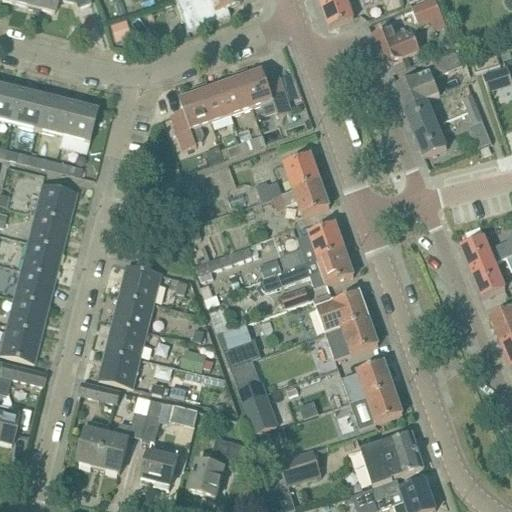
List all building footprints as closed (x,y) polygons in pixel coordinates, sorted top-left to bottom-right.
[(15,0),(14,6),(34,11),(36,0),(15,0)] [(77,12),(91,7),(88,0),(36,0),(34,11),(54,16),(57,3),(74,7),(75,7),(77,12)] [(109,0),(116,17),(128,13),(122,0),(109,0)] [(237,0),(183,0),(176,2),(182,19),(187,34),(214,25),(211,16),(240,6),(237,0)] [(345,0),(343,0),(321,8),(329,31),(354,22),(345,0)] [(419,29),(431,25),(434,34),(446,29),(435,2),(412,11),(419,29)] [(372,38),(385,69),(420,54),(412,36),(403,39),(399,28),(391,31),(372,38)] [(133,39),(122,42),(125,50),(136,46),(133,39)] [(432,65),(438,80),(463,70),(457,55),(432,65)] [(497,58),(472,65),(476,77),(500,69),(497,58)] [(484,79),(489,94),(511,87),(507,72),(484,79)] [(247,73),(240,75),(253,111),(273,104),(279,120),(292,115),(280,81),(267,85),(263,74),(250,79),(247,73)] [(234,84),(221,89),(232,119),(253,111),(240,75),(232,78),(234,84)] [(394,90),(404,114),(427,104),(428,104),(440,99),(433,80),(426,77),(394,90)] [(207,87),(199,90),(212,126),(232,119),(221,89),(209,93),(207,87)] [(0,124),(10,127),(19,93),(0,88),(0,124)] [(212,126),(199,90),(191,93),(193,99),(180,103),(184,114),(171,119),(183,154),(197,149),(196,147),(202,145),(205,139),(202,130),(212,126)] [(10,127),(37,134),(45,100),(19,93),(10,127)] [(463,103),(468,115),(478,111),(472,99),(463,103)] [(37,134),(62,140),(71,106),(45,100),(37,134)] [(404,114),(413,138),(437,128),(428,104),(427,104),(404,114)] [(71,106),(62,140),(89,147),(98,113),(71,106)] [(478,111),(468,115),(474,128),(482,124),(484,124),(478,111)] [(310,123),(305,125),(308,133),(313,131),(310,123)] [(474,128),(469,130),(478,152),(491,147),(490,144),(482,124),(474,128)] [(437,128),(413,138),(423,161),(447,152),(437,128)] [(263,139),(242,146),(245,155),(266,148),(263,139)] [(245,155),(242,146),(226,152),(222,154),(224,162),(245,155)] [(215,151),(206,154),(210,167),(220,164),(225,163),(224,162),(222,154),(220,149),(215,151)] [(2,161),(27,168),(29,159),(4,152),(2,161)] [(284,168),(293,194),(320,184),(311,158),(284,168)] [(27,168),(53,174),(55,165),(29,159),(27,168)] [(55,165),(53,174),(80,181),(82,172),(55,165)] [(282,198),(263,205),(267,218),(287,211),(287,210),(298,206),(303,220),(329,210),(320,184),(293,194),(282,198)] [(262,203),(263,205),(282,198),(277,185),(268,188),(267,185),(257,188),(262,203)] [(42,189),(34,217),(69,226),(76,198),(42,189)] [(34,217),(27,246),(62,254),(69,226),(34,217)] [(280,261),(285,274),(344,253),(335,227),(316,234),(308,237),(297,242),(298,245),(277,252),(280,261)] [(201,228),(191,232),(194,240),(204,237),(201,228)] [(511,258),(511,237),(507,240),(509,244),(489,252),(484,240),(460,250),(471,276),(495,266),(506,261),(511,258)] [(27,246),(20,274),(55,282),(62,254),(27,246)] [(195,271),(201,285),(213,281),(211,275),(258,258),(255,250),(195,271)] [(281,275),(264,282),(264,284),(263,284),(261,287),(261,289),(262,291),(262,293),(264,295),(268,296),(272,294),(300,284),(310,280),(315,293),(327,289),(354,279),(344,253),(285,274),(286,276),(282,277),(281,275)] [(259,270),(264,282),(281,275),(277,263),(259,270)] [(495,266),(471,276),(482,302),(506,292),(495,266)] [(127,270),(120,298),(154,307),(161,279),(127,270)] [(20,274),(13,302),(48,311),(55,282),(20,274)] [(282,302),(286,314),(310,306),(306,294),(282,302)] [(317,312),(325,337),(369,322),(360,296),(333,305),(330,297),(313,303),(317,312)] [(120,298),(113,327),(147,335),(154,307),(120,298)] [(213,301),(205,304),(208,313),(220,309),(217,300),(213,301)] [(13,302),(6,330),(41,339),(48,311),(13,302)] [(500,346),(511,341),(511,310),(489,320),(500,346)] [(212,325),(218,339),(228,334),(223,321),(212,325)] [(378,348),(369,322),(325,337),(335,363),(378,348)] [(113,327),(106,355),(140,364),(147,335),(113,327)] [(228,334),(218,339),(223,354),(229,352),(230,353),(252,345),(246,328),(228,334)] [(41,339),(6,330),(0,354),(0,358),(34,367),(41,339)] [(194,333),(192,344),(201,347),(204,336),(194,333)] [(511,341),(500,346),(511,372),(511,371),(511,341)] [(185,353),(181,372),(202,376),(203,370),(205,362),(206,358),(185,353)] [(140,364),(106,355),(99,383),(133,392),(140,364)] [(205,362),(203,370),(211,372),(213,364),(205,362)] [(255,362),(230,371),(243,406),(267,398),(255,362)] [(393,391),(384,365),(342,380),(351,406),(393,391)] [(0,376),(0,396),(2,397),(6,381),(24,385),(43,390),(47,378),(27,373),(2,367),(0,376)] [(79,398),(117,408),(120,395),(82,386),(79,398)] [(154,386),(152,396),(163,398),(165,389),(154,386)] [(171,389),(168,401),(184,405),(187,393),(171,389)] [(402,418),(393,391),(351,406),(361,432),(402,418)] [(267,398),(243,406),(250,427),(253,437),(278,429),(267,398)] [(146,420),(145,420),(139,443),(153,447),(163,407),(150,404),(146,420)] [(0,446),(11,450),(20,416),(0,410),(0,446)] [(117,442),(106,439),(98,471),(120,477),(129,441),(139,443),(145,420),(133,417),(130,430),(120,427),(117,442)] [(78,466),(98,471),(106,439),(108,430),(89,425),(78,466)] [(254,440),(263,471),(276,467),(266,436),(254,440)] [(361,454),(374,490),(393,484),(392,482),(424,472),(412,437),(393,443),(361,454)] [(189,494),(216,502),(225,468),(237,471),(242,452),(216,445),(210,470),(196,466),(189,494)] [(141,482),(170,490),(175,470),(178,457),(159,453),(158,459),(148,457),(146,463),(141,482)] [(276,467),(263,471),(261,472),(268,493),(286,488),(287,491),(289,490),(321,480),(314,455),(276,467)] [(393,484),(374,490),(374,492),(356,498),(361,510),(368,508),(369,511),(390,511),(395,510),(392,501),(402,498),(407,511),(435,511),(426,485),(401,493),(397,483),(393,485),(393,484)] [(287,491),(270,496),(275,511),(295,511),(289,490),(287,491)]
